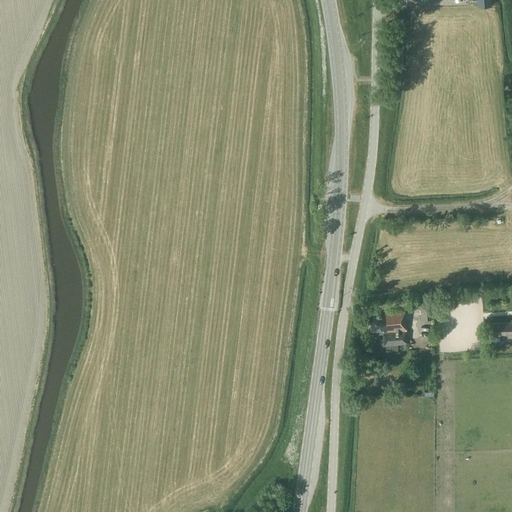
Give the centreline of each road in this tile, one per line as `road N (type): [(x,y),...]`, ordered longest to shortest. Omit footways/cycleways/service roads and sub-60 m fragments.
road 1 (primary): [(299,511),(338,224),(339,82),(327,0)]
road 2 (unclassified): [(331,511),(342,322),(374,123),(377,0)]
